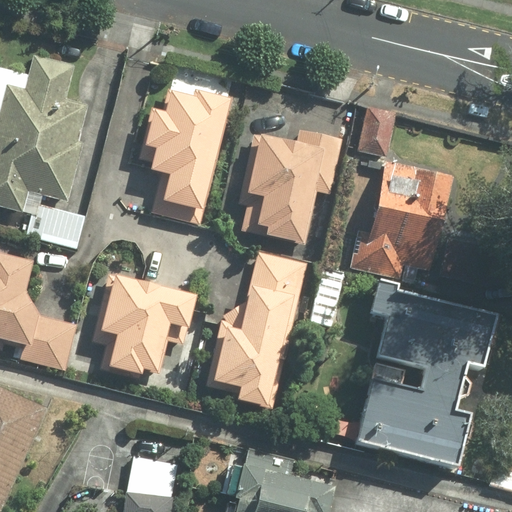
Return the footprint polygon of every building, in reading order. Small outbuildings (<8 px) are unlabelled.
[(73,68),(31,58),(27,77),(0,70),(0,208),(30,216),(25,239),(75,251),(83,219),(39,208),(41,198),(66,204),(90,109),(64,103),(73,68)] [(195,226),(227,111),(190,101),(187,108),(163,102),(157,123),(149,120),(137,163),(149,166),(143,187),(163,193),(157,215),(195,226)] [(361,109),(354,158),(384,162),(391,113),(361,109)] [(244,198),(259,201),(254,230),(264,232),(262,240),(305,249),(316,195),(328,197),(339,142),(296,133),(294,145),(256,138),(244,198)] [(450,180),(382,164),(366,235),(356,233),(347,271),(392,281),(395,268),(427,276),(450,180)] [(38,320),(34,309),(24,293),(31,264),(0,256),(0,343),(25,349),(22,363),(64,374),(75,329),(38,320)] [(305,266),(254,257),(240,329),(222,325),(211,387),(236,391),(233,405),(266,411),(275,364),(286,366),(305,266)] [(166,350),(161,348),(165,329),(171,330),(172,325),(186,328),(194,297),(109,276),(92,345),(104,348),(99,370),(139,380),(140,375),(159,379),(166,350)] [(369,383),(353,446),(452,471),(466,418),(449,414),(461,368),(476,372),(490,320),(390,295),(392,289),(375,284),(366,318),(384,323),(374,359),(424,372),(418,395),(369,383)] [(0,398),(0,511),(45,420),(0,398)] [(241,467),(233,498),(236,499),(232,511),(327,511),(333,492),(288,481),(292,464),(248,452),(244,468),(241,467)] [(121,511),(166,511),(172,465),(127,460),(121,511)]
